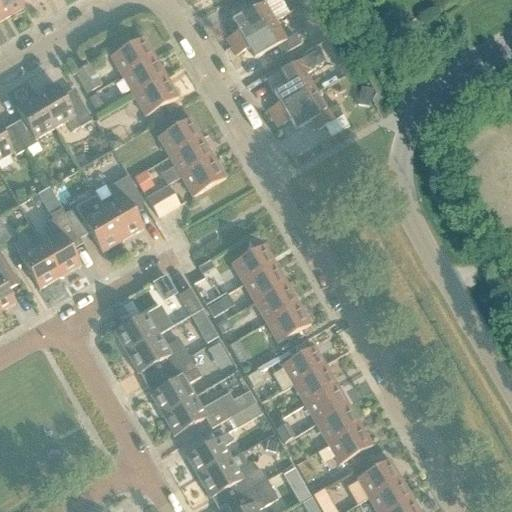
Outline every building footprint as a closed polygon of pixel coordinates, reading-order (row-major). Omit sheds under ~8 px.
[(20,4),(17,0),(0,0),(0,15),(3,21),(23,9),(20,4)] [(249,0),(243,4),(248,13),(235,21),(241,31),(226,40),(231,49),(275,23),(264,5),(272,0),(249,0)] [(272,0),(264,5),(275,23),(288,16),(278,0),(272,0)] [(275,23),(231,49),(236,57),(251,48),(257,59),(270,51),(275,60),(300,46),(295,36),(285,41),(275,23)] [(340,34),(324,44),(336,63),(352,54),(340,34)] [(122,78),(155,59),(143,39),(110,58),(122,78)] [(278,105),(267,111),(272,119),(316,94),(306,76),(315,71),(309,61),(307,57),(276,75),(283,88),(276,92),(272,94),(278,105)] [(155,59),(122,78),(134,98),(166,79),(155,59)] [(102,86),(90,65),(74,74),(87,95),(102,86)] [(178,99),(166,79),(134,98),(145,119),(178,99)] [(57,87),(36,99),(54,130),(66,123),(71,133),(91,122),(73,91),(62,97),(57,87)] [(373,92),(361,89),(356,106),(369,109),(373,92)] [(316,94),(272,119),(277,128),(288,122),(294,133),(298,130),(312,122),(317,132),(342,117),(336,107),(327,112),(316,94)] [(96,97),(88,101),(94,113),(102,108),(96,97)] [(22,121),(12,127),(26,151),(37,145),(35,141),(54,130),(36,99),(16,111),(22,121)] [(169,159),(202,140),(190,120),(157,139),(169,159)] [(0,131),(0,161),(13,154),(15,158),(26,151),(12,127),(1,133),(0,131)] [(114,140),(107,144),(113,153),(122,147),(118,141),(114,140)] [(214,160),(202,140),(169,159),(181,179),(214,160)] [(37,145),(26,151),(30,159),(41,153),(37,145)] [(225,180),(214,160),(181,179),(193,199),(225,180)] [(145,173),(134,180),(143,195),(154,188),(145,173)] [(107,189),(110,194),(115,202),(103,209),(123,243),(143,231),(135,217),(143,205),(127,178),(107,189)] [(147,200),(159,220),(179,209),(167,188),(147,200)] [(50,217),(62,210),(49,189),(37,196),(50,217)] [(96,198),(84,205),(64,216),(79,241),(90,234),(102,255),(123,243),(103,209),(96,198)] [(0,245),(10,240),(0,222),(0,245)] [(40,246),(60,280),(80,268),(60,234),(53,223),(45,227),(52,239),(40,246)] [(60,280),(40,246),(28,253),(21,241),(13,246),(20,258),(39,292),(60,280)] [(243,286),(276,267),(264,247),(231,266),(243,286)] [(0,314),(15,306),(3,285),(14,279),(2,258),(0,258),(0,314)] [(210,298),(234,287),(224,263),(199,275),(210,298)] [(276,267),(243,286),(254,306),(287,286),(276,267)] [(163,272),(167,288),(181,285),(177,269),(163,272)] [(287,286),(254,306),(266,325),(299,306),(287,286)] [(190,318),(201,311),(189,291),(178,297),(190,318)] [(212,320),(226,312),(219,301),(205,309),(212,320)] [(299,306),(266,325),(278,345),(310,326),(299,306)] [(155,311),(114,335),(125,356),(127,355),(159,336),(172,329),(165,316),(160,308),(155,311)] [(226,322),(216,328),(220,336),(231,330),(226,322)] [(212,330),(201,336),(206,345),(217,339),(212,330)] [(127,355),(125,356),(137,376),(158,364),(164,375),(189,360),(178,341),(166,349),(159,336),(127,355)] [(218,345),(207,351),(213,362),(224,355),(218,345)] [(302,345),(287,353),(292,361),(306,352),(302,345)] [(293,387),(325,368),(314,348),(306,352),(292,361),(281,367),(293,387)] [(170,385),(149,397),(161,418),(195,398),(188,386),(200,379),(193,366),(189,360),(164,375),(170,385)] [(325,368),(293,387),(304,407),(337,388),(325,368)] [(246,379),(253,390),(264,384),(257,373),(246,379)] [(349,408),(337,388),(304,407),(316,427),(349,408)] [(195,398),(161,418),(173,438),(205,420),(211,430),(230,419),(255,404),(249,393),(233,403),(228,395),(210,406),(202,411),(195,398)] [(255,404),(230,419),(236,430),(262,416),(255,404)] [(349,408),(316,427),(327,447),(360,427),(349,408)] [(360,427),(327,447),(339,467),(349,461),(362,453),(372,447),(360,427)] [(198,480),(231,461),(224,448),(232,443),(228,435),(186,459),(198,480)] [(275,455),(278,444),(267,442),(264,452),(275,455)] [(362,453),(349,461),(354,469),(367,462),(362,453)] [(237,473),(231,461),(198,480),(209,500),(230,488),(237,500),(267,482),(260,470),(255,473),(250,465),(237,473)] [(368,500),(401,481),(389,461),(356,480),(368,500)] [(293,470),(282,477),(286,484),(297,477),(293,470)] [(393,511),(412,501),(401,481),(368,500),(374,511),(393,511)] [(267,482),(237,500),(226,506),(229,511),(258,511),(278,501),(267,482)] [(418,511),(412,501),(393,511),(418,511)]
